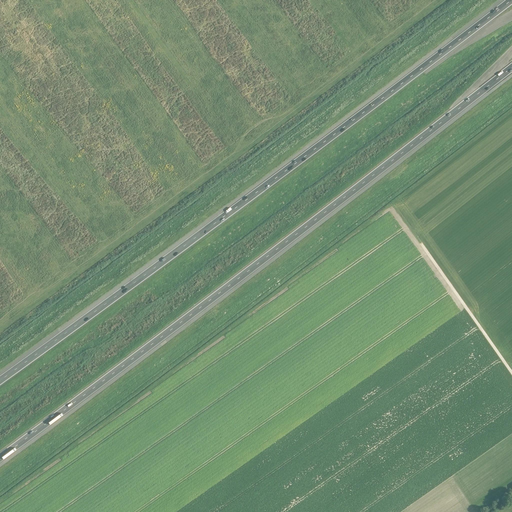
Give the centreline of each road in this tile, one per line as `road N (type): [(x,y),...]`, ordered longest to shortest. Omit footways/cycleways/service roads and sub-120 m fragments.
road 1 (motorway): [(0,458),(511,67)]
road 2 (motorway): [(511,0),(0,379)]
